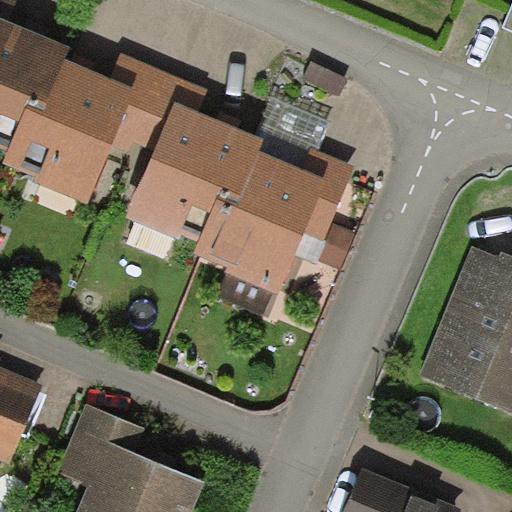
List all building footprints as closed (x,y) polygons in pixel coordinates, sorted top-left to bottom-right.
[(0,0),(0,17),(9,21),(17,0),(0,0)] [(511,4),(503,26),(511,29),(511,4)] [(44,116),(67,61),(73,48),(34,32),(9,21),(0,17),(0,147),(11,152),(28,109),(44,116)] [(210,88),(124,52),(112,80),(136,90),(114,143),(155,160),(178,103),(200,112),(210,88)] [(92,72),(67,61),(44,116),(28,109),(11,152),(5,165),(39,179),(37,183),(88,204),(114,143),(136,90),(112,80),(92,72)] [(349,78),(312,62),(304,79),(341,96),(349,78)] [(333,121),(279,98),(263,138),(267,140),(262,154),(274,159),(312,175),(322,152),(333,121)] [(242,201),(262,154),(267,140),(263,138),(226,123),(200,112),(178,103),(155,160),(130,220),(181,241),(184,234),(202,242),(223,193),(242,201)] [(322,152),(312,175),(326,180),(306,231),(327,239),(335,223),(358,166),(322,152)] [(274,159),(262,154),(242,201),(223,193),(202,242),(198,253),(230,266),(227,272),(279,294),(306,231),(326,180),(312,175),(274,159)] [(358,233),(335,223),(327,239),(319,259),(342,269),(358,233)] [(511,254),(502,250),(500,255),(472,244),(421,375),(511,410),(511,254)] [(45,384),(0,364),(0,457),(11,462),(45,384)] [(145,429),(88,403),(59,472),(89,485),(77,511),(195,511),(209,482),(167,464),(136,450),(145,429)] [(461,511),(463,508),(362,468),(343,511),(461,511)]
